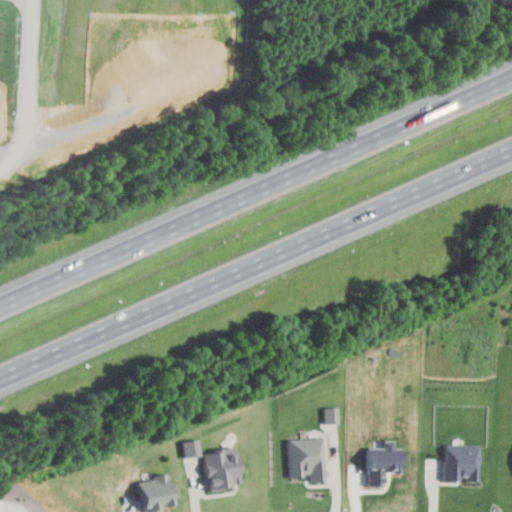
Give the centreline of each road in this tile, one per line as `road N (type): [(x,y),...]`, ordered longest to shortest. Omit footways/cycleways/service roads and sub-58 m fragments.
road 1 (motorway): [(511,77),(0,306)]
road 2 (motorway): [(150,310),(511,149)]
road 3 (motorway): [(0,376),(150,310)]
